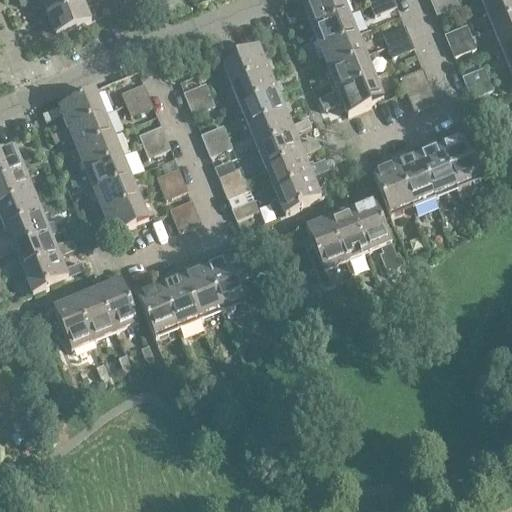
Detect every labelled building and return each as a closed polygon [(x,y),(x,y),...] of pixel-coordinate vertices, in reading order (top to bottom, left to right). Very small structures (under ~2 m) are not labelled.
[(23,0),(18,3),(21,10),(29,6),(43,0),(23,0)] [(80,0),(43,0),(29,6),(32,13),(43,9),(48,20),(83,6),(80,0)] [(306,20),(312,32),(312,33),(348,18),(340,0),(325,0),(326,1),(286,18),(290,27),(306,20)] [(366,0),(370,9),(390,0),(366,0)] [(391,0),(390,0),(370,9),(374,20),(396,11),(391,0)] [(428,0),(432,8),(451,0),(428,0)] [(454,0),(451,0),(432,8),(436,19),(458,10),(454,0)] [(479,0),(484,11),(510,0),(479,0)] [(511,0),(510,0),(484,11),(493,32),(511,24),(511,0)] [(83,6),(48,20),(52,32),(41,36),(45,45),(91,25),(83,6)] [(312,33),(312,32),(295,39),(298,48),(315,41),(320,54),(357,38),(348,18),(312,33)] [(511,24),(493,32),(501,53),(511,48),(511,24)] [(466,29),(444,39),(449,50),(471,41),(466,29)] [(382,40),(387,50),(409,41),(404,30),(382,40)] [(357,38),(320,54),(329,74),(365,59),(357,38)] [(409,41),(387,50),(392,62),(414,53),(409,41)] [(471,41),(449,50),(453,61),(476,52),(471,41)] [(511,48),(501,53),(510,74),(511,73),(511,48)] [(236,63),(223,69),(232,91),(268,76),(268,75),(258,51),(235,61),(236,63)] [(318,103),(374,80),(365,59),(329,74),(337,95),(318,103)] [(484,71),(461,81),(466,92),(489,83),(484,71)] [(400,82),(404,93),(427,84),(422,72),(400,82)] [(268,76),(232,91),(240,111),(277,96),(268,76)] [(374,80),(318,103),(323,115),(342,107),(348,120),(371,110),(370,108),(383,102),(374,80)] [(489,83),(466,92),(471,103),(493,94),(489,83)] [(427,84),(404,93),(409,104),(431,95),(427,84)] [(205,88),(183,97),(188,109),(210,99),(205,88)] [(121,98),(126,109),(148,100),(144,89),(121,98)] [(68,133),(68,134),(104,118),(94,94),(81,100),(82,102),(42,119),(46,128),(63,121),(68,133)] [(431,95),(409,104),(414,115),(436,106),(431,95)] [(277,96),(240,111),(249,133),(286,118),(277,97),(277,96)] [(210,99),(188,109),(192,120),(215,110),(210,99)] [(148,100),(126,109),(131,121),(153,111),(148,100)] [(68,134),(68,133),(51,140),(54,149),(71,142),(77,155),(113,139),(104,118),(68,134)] [(286,118),(249,133),(257,153),(294,138),(294,139),(311,132),(308,123),(291,130),(286,118)] [(471,129),(457,134),(461,143),(471,163),(483,158),(471,129)] [(223,130),(201,139),(205,150),(227,141),(223,130)] [(139,140),(143,151),(166,142),(161,131),(139,140)] [(294,138),(257,153),(266,173),(303,158),(303,160),(320,153),(316,144),(299,151),(294,139),(294,138)] [(448,138),(435,143),(439,152),(439,153),(440,153),(458,195),(480,186),(461,143),(452,147),(448,138)] [(113,139),(77,155),(85,175),(122,160),(113,139)] [(227,141),(205,150),(210,162),(232,153),(227,141)] [(166,142),(143,151),(148,163),(170,154),(166,142)] [(426,147),(412,153),(416,162),(417,163),(435,205),(458,195),(440,153),(439,153),(439,152),(430,156),(426,147)] [(0,186),(24,176),(14,152),(0,158),(0,186)] [(391,162),(394,171),(395,172),(396,172),(413,214),(435,205),(417,163),(416,162),(408,165),(404,156),(391,162)] [(303,158),(266,173),(275,195),(311,180),(312,181),(329,174),(324,163),(307,170),(303,160),(303,158)] [(85,175),(69,182),(74,192),(89,186),(94,197),(131,181),(122,160),(85,175)] [(214,172),(218,181),(234,175),(230,165),(214,172)] [(369,171),(377,192),(390,223),(413,214),(396,172),(395,172),(394,171),(386,174),(382,165),(369,171)] [(234,175),(218,181),(222,191),(244,182),(240,172),(234,175)] [(156,182),(161,193),(183,184),(178,173),(156,182)] [(24,176),(0,186),(0,210),(33,197),(24,176)] [(311,180),(275,195),(285,219),(299,214),(297,211),(321,202),(312,181),(311,180)] [(131,181),(94,197),(103,217),(139,202),(131,181)] [(244,182),(222,191),(227,204),(228,203),(232,213),(253,204),(244,182)] [(183,184),(161,193),(165,205),(188,196),(183,184)] [(33,197),(0,210),(0,221),(5,233),(41,218),(33,197)] [(139,202),(103,217),(113,242),(136,232),(135,230),(148,224),(139,202)] [(253,204),(232,213),(231,213),(236,225),(258,216),(253,204)] [(373,204),(351,214),(369,257),(380,252),(383,258),(379,259),(388,280),(401,271),(373,204)] [(169,214),(171,217),(174,226),(196,216),(192,205),(169,214)] [(351,214),(329,223),(347,266),(369,257),(351,214)] [(196,216),(174,226),(179,237),(201,228),(196,216)] [(41,218),(5,233),(13,254),(50,239),(50,240),(67,233),(64,224),(47,231),(41,218)] [(347,266),(329,223),(306,232),(324,276),(347,266)] [(50,239),(13,254),(22,275),(59,260),(60,261),(76,254),(72,245),(56,252),(50,240),(50,239)] [(222,256),(226,265),(235,285),(248,280),(236,250),(222,256)] [(200,265),(204,274),(218,305),(223,317),(245,308),(235,285),(226,265),(217,269),(213,259),(200,265)] [(59,260),(22,275),(32,300),(46,294),(45,291),(85,275),(81,266),(64,273),(59,261),(60,261),(59,260)] [(178,274),(182,283),(200,327),(223,317),(218,305),(204,274),(195,278),(191,269),(178,274)] [(156,283),(159,293),(177,336),(200,327),(182,283),(173,287),(169,278),(156,283)] [(345,284),(349,294),(353,297),(357,296),(357,292),(352,281),(345,284)] [(120,284),(99,293),(116,336),(139,327),(129,305),(120,284)] [(133,293),(154,342),(155,345),(177,336),(159,293),(151,296),(147,287),(133,293)] [(99,293),(76,303),(93,346),(116,336),(99,293)] [(93,346),(76,303),(53,312),(71,355),(93,346)] [(153,361),(149,351),(141,353),(145,364),(149,366),(152,364),(153,361)] [(130,371),(125,360),(118,363),(123,373),(125,376),(130,375),(130,371)] [(108,380),(103,369),(96,372),(100,382),(103,385),(107,384),(108,380)]
